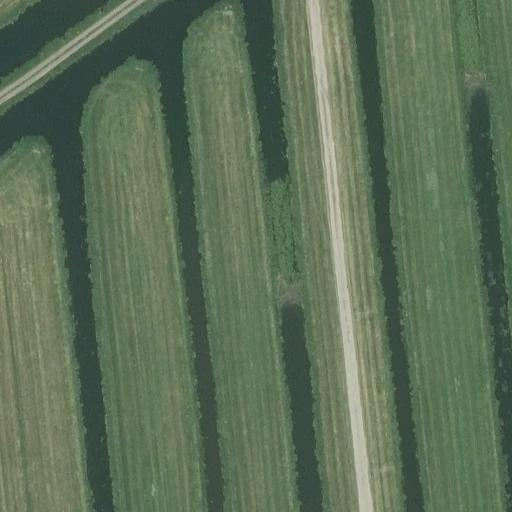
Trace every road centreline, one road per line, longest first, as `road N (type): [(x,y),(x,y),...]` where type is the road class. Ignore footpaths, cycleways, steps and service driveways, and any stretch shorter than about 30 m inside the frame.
road 1 (track): [(363,511),(313,0)]
road 2 (track): [(0,96),(137,0)]
